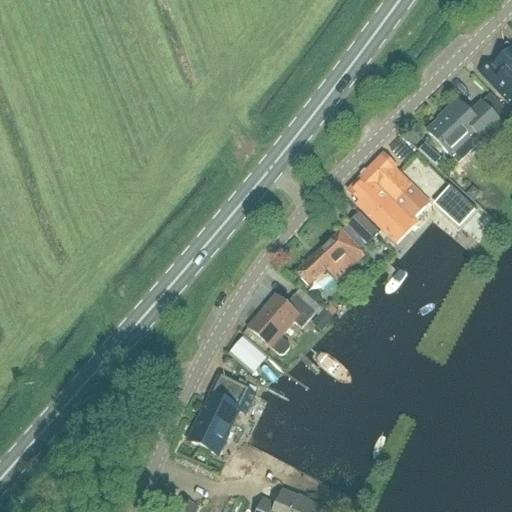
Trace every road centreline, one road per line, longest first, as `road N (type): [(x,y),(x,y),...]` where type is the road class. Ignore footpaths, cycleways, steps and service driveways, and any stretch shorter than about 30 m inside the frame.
road 1 (primary): [(0,481),(269,171)]
road 2 (unclassified): [(135,511),(207,354),(311,206)]
road 3 (unclassified): [(311,206),(511,6)]
road 4 (primary): [(269,171),(401,0)]
